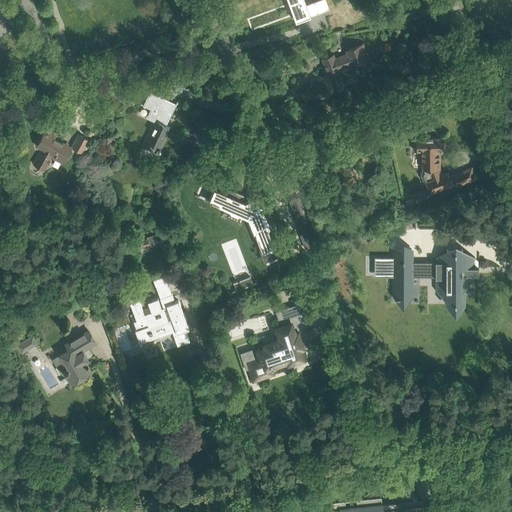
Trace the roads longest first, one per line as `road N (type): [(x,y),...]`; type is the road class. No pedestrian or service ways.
road 1 (tertiary): [(0,511),(131,498),(372,451),(511,436)]
road 2 (residential): [(264,144),(476,66)]
road 3 (residential): [(0,96),(215,36)]
road 4 (unclassified): [(264,144),(215,36)]
